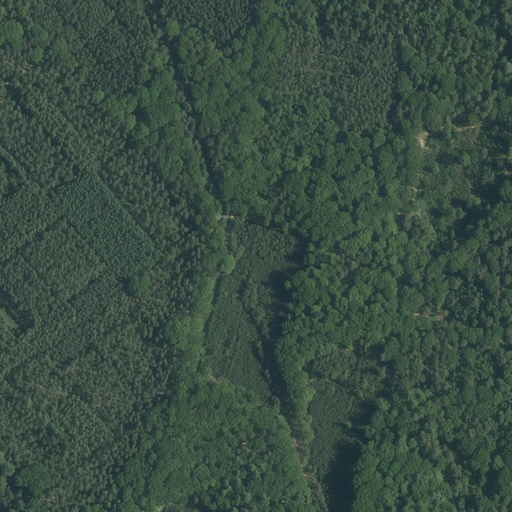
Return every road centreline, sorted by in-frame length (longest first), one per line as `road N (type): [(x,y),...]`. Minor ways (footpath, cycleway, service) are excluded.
road 1 (track): [(422,135),(398,358),(365,511)]
road 2 (track): [(233,216),(159,511)]
road 3 (track): [(50,52),(200,222),(216,230)]
road 4 (track): [(285,0),(233,216)]
road 5 (track): [(222,206),(152,0)]
road 6 (track): [(388,413),(430,411),(447,511)]
